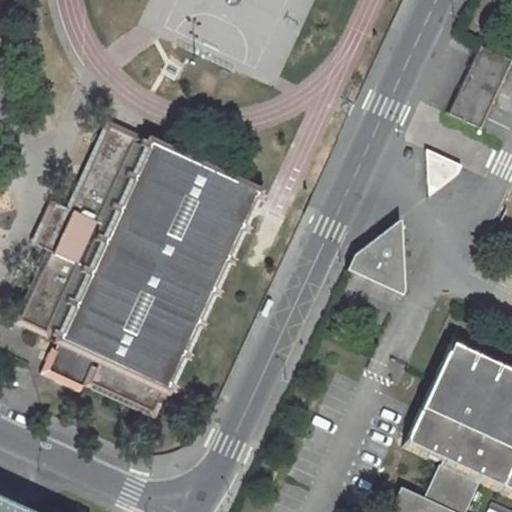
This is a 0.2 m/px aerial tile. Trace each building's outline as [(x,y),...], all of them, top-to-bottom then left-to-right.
[(511,61),(511,55),(481,40),(478,47),(448,112),(481,128),(511,61)] [(165,394),(257,190),(146,140),(141,149),(135,146),(139,137),(103,120),(63,208),(49,202),(39,222),(53,229),(43,251),(10,324),(45,339),(49,329),(56,333),(52,343),(97,361),(94,368),(90,367),(82,386),(153,418),(161,404),(155,401),(160,391),(165,394)] [(424,147),(425,184),(433,189),(457,170),(459,165),(431,151),(424,147)] [(396,218),(350,254),(343,268),(396,294),(399,290),(396,218)] [(53,229),(39,222),(30,244),(43,251),(53,229)] [(511,511),(511,353),(465,331),(409,449),(445,466),(428,504),(405,493),(396,511),(511,511)]
